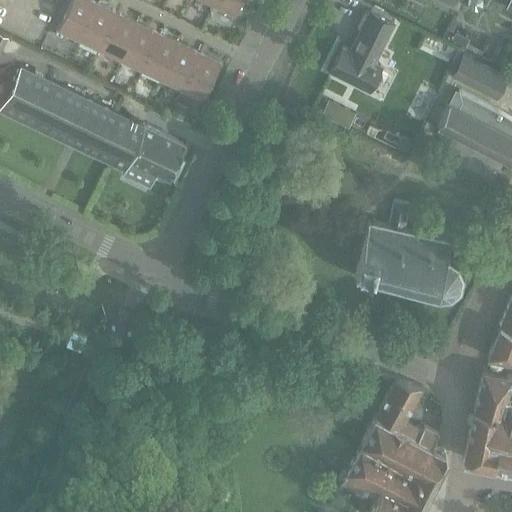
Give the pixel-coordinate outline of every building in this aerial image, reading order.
[(70,0),(57,28),(79,38),(96,1),(93,0),(70,0)] [(213,0),(212,3),(234,13),(240,0),(213,0)] [(467,0),(467,5),(471,9),(477,9),(482,5),(481,0),(467,0)] [(96,1),(79,38),(99,48),(117,11),(96,1)] [(374,59),(394,20),(370,7),(368,10),(364,8),(356,24),(364,27),(353,49),(342,43),(330,69),(369,88),(381,63),(374,59)] [(117,11),(99,48),(120,58),(137,21),(117,11)] [(137,21),(120,58),(140,68),(158,31),(137,21)] [(158,31),(140,68),(161,78),(179,41),(158,31)] [(456,31),(452,39),(466,46),(470,38),(456,31)] [(179,41),(161,78),(181,88),(199,51),(179,41)] [(199,51),(181,88),(202,98),(220,61),(199,51)] [(463,52),(452,74),(496,96),(507,74),(463,52)] [(169,176),(185,143),(185,142),(19,63),(0,103),(0,108),(124,167),(129,157),(169,176)] [(437,124),(457,134),(511,161),(511,116),(509,114),(500,109),(459,87),(459,88),(455,86),(448,101),(449,101),(437,124)] [(328,98),(321,112),(348,126),(355,111),(328,98)] [(175,104),(171,112),(183,118),(186,110),(175,104)] [(400,135),(395,146),(405,151),(410,140),(400,135)] [(356,275),(357,275),(359,275),(360,273),(374,277),(373,279),(377,280),(377,278),(390,281),(389,283),(392,284),(393,282),(406,285),(405,287),(408,288),(409,285),(421,288),(420,291),(423,291),(424,289),(437,292),(436,295),(439,295),(440,292),(450,292),(451,294),(453,293),(453,290),(459,284),(461,286),(462,283),(460,282),(463,272),(465,272),(466,269),(463,269),(459,258),(460,258),(459,255),(456,256),(447,252),(451,235),(448,234),(448,235),(436,232),(436,230),(434,230),(433,232),(421,229),(421,227),(418,227),(418,229),(407,226),(407,224),(404,223),(409,201),(393,198),(387,222),(374,219),(375,218),(371,217),(370,219),(368,218),(362,244),(355,272),(357,273),(356,275)] [(511,293),(499,325),(487,355),(494,357),(511,360),(511,293)] [(473,414),(470,426),(464,457),(494,463),(506,396),(511,371),(491,368),(483,366),(473,414)] [(395,376),(375,414),(399,427),(404,418),(422,384),(395,376)] [(511,397),(506,396),(494,463),(494,464),(511,467),(511,397)] [(400,464),(429,482),(445,452),(432,445),(437,431),(423,423),(420,427),(404,418),(399,427),(375,414),(374,413),(360,440),(400,464)] [(369,509),(378,511),(413,511),(429,482),(400,464),(360,440),(337,484),(342,486),(345,481),(376,495),(369,509)]
